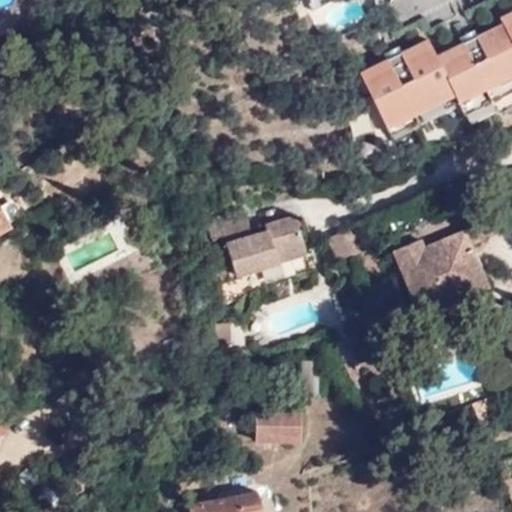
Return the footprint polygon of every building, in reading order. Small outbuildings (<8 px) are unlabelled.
[(338,0),(312,10),(319,29),(366,11),(361,0),(338,0)] [(430,36),(357,72),(386,130),(457,95),(467,115),(511,93),(511,10),(495,19),(498,25),(439,54),(430,36)] [(0,227),(9,222),(0,205),(0,227)] [(295,215),(265,223),(268,232),(254,236),(251,228),(247,214),(221,222),(236,273),(260,266),(281,260),(307,253),(295,215)] [(268,232),(265,223),(251,228),(254,236),(268,232)] [(338,232),(349,256),(367,248),(357,224),(338,232)] [(487,284),(464,231),(424,249),(420,239),(396,250),(423,312),(487,284)] [(329,236),(339,260),(349,256),(338,232),(329,236)] [(285,271),(281,260),(260,266),(263,277),(285,271)] [(215,345),(223,353),(246,361),(250,350),(232,343),(231,323),(214,324),(215,345)] [(340,339),(331,343),(336,353),(345,350),(340,339)] [(336,353),(343,367),(351,364),(345,350),(336,353)] [(318,397),(318,362),(302,362),(302,397),(318,397)] [(300,445),(299,410),(255,409),(255,444),(300,445)] [(260,511),(256,490),(185,504),(187,511),(260,511)]
